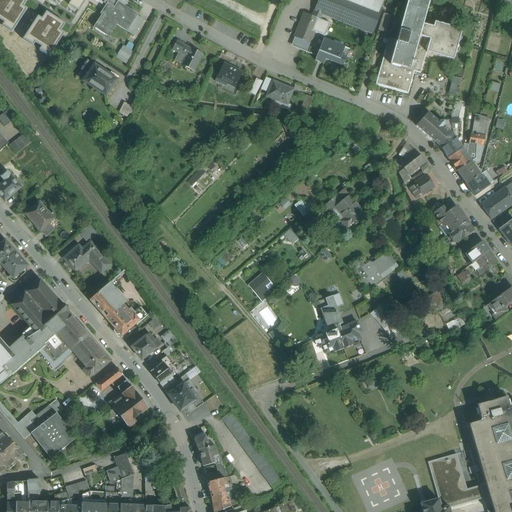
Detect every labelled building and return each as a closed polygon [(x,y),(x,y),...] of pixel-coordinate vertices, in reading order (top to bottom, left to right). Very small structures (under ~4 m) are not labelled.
[(23,15),(27,9),(23,6),(27,0),(0,0),(0,20),(4,23),(2,25),(12,32),(23,15)] [(60,0),(62,1),(62,0),(66,0),(70,2),(68,5),(78,12),(86,0),(60,0)] [(108,5),(96,23),(111,33),(116,25),(127,31),(136,17),(117,4),(119,0),(105,0),(104,2),(108,5)] [(318,0),(318,1),(314,11),(322,14),(372,34),(382,9),(380,8),(382,0),(318,0)] [(407,0),(393,52),(385,49),(375,85),(408,94),(414,72),(420,74),(426,53),(453,60),(462,30),(434,22),(433,27),(423,24),(429,0),(407,0)] [(60,30),(65,24),(47,11),(42,18),(38,16),(34,23),(23,39),(33,46),(35,42),(41,47),(39,50),(46,54),(49,56),(65,33),(60,30)] [(322,14),(314,11),(312,16),(312,17),(319,20),(322,14)] [(312,16),(304,13),(295,37),(310,43),(319,20),(312,17),(312,16)] [(344,47),(323,39),(316,56),(325,60),(325,59),(343,66),(346,57),(341,55),(344,47)] [(177,40),(172,50),(178,53),(178,52),(182,44),(183,43),(177,40)] [(190,48),(182,44),(178,52),(186,56),(181,65),(194,71),(203,54),(190,48)] [(127,63),(134,51),(124,45),(117,57),(127,63)] [(109,75),(87,60),(81,69),(86,73),(82,78),(84,79),(83,81),(106,96),(117,80),(115,79),(117,77),(111,72),(109,75)] [(242,73),(224,63),(215,81),(226,87),(227,84),(235,87),(242,73)] [(461,80),(453,77),(449,93),(457,95),(461,80)] [(258,94),(262,80),(256,78),(252,93),(258,94)] [(293,90),(273,81),(267,96),(287,104),(293,90)] [(312,98),(305,96),(302,105),(309,107),(312,98)] [(134,107),(124,102),(118,113),(128,118),(134,107)] [(453,109),(451,116),(458,117),(460,110),(453,109)] [(6,111),(0,115),(0,121),(4,127),(13,121),(6,111)] [(439,122),(428,112),(416,126),(440,147),(452,133),(451,125),(444,126),(444,121),(440,121),(439,122)] [(451,125),(452,133),(456,139),(460,137),(458,118),(458,117),(451,116),(451,119),(451,125)] [(484,124),(488,125),(489,117),(481,116),(479,122),(484,123),(484,124)] [(452,133),(440,147),(448,158),(462,148),(456,139),(452,133)] [(476,145),(477,135),(471,133),(468,145),(476,146),(476,145)] [(24,134),(9,145),(16,154),(30,143),(24,134)] [(476,145),(483,146),(485,136),(482,136),(477,135),(476,145)] [(471,161),(457,171),(466,184),(479,175),(480,174),(473,164),(479,160),(483,146),(476,145),(476,146),(475,158),(471,161)] [(476,146),(468,145),(466,155),(471,161),(475,158),(476,146)] [(462,148),(448,158),(457,171),(471,161),(466,155),(462,148)] [(415,150),(398,163),(408,175),(424,162),(415,150)] [(21,187),(11,175),(10,176),(7,172),(0,177),(0,180),(2,183),(0,184),(0,196),(4,202),(21,187)] [(427,175),(415,183),(415,184),(422,194),(434,186),(427,175)] [(479,175),(466,184),(474,196),(487,186),(479,175)] [(415,184),(409,188),(415,198),(422,194),(415,184)] [(511,197),(505,187),(480,205),(491,219),(511,204),(511,197)] [(340,203),(335,207),(336,208),(345,218),(341,221),(347,228),(365,213),(349,195),(340,203)] [(335,197),(319,210),(324,217),(336,208),(335,207),(340,203),(335,197)] [(300,199),(293,204),(299,212),(305,207),(300,199)] [(54,219),(39,202),(25,215),(40,231),(49,224),(54,219)] [(457,206),(447,213),(443,207),(434,213),(442,225),(443,224),(450,233),(452,231),(467,221),(460,211),(457,206)] [(511,217),(509,214),(499,221),(503,226),(511,219),(511,217)] [(511,219),(503,226),(498,229),(511,247),(511,246),(511,219)] [(467,221),(452,231),(458,239),(456,240),(457,243),(474,231),(467,221)] [(49,224),(40,231),(46,237),(54,230),(49,224)] [(89,225),(80,233),(85,239),(94,230),(89,225)] [(282,234),(290,242),(295,237),(286,229),(282,234)] [(85,239),(84,239),(87,243),(96,234),(94,230),(85,239)] [(5,241),(1,245),(0,243),(0,265),(1,265),(1,264),(15,252),(5,241)] [(482,241),(466,253),(473,263),(489,251),(482,241)] [(110,265),(90,242),(82,249),(78,245),(63,258),(75,272),(89,260),(101,274),(110,265)] [(473,263),(472,264),(480,275),(498,262),(489,251),(473,263)] [(15,252),(1,264),(1,265),(5,269),(1,273),(6,279),(8,277),(12,281),(13,282),(14,282),(15,281),(25,273),(22,270),(27,265),(15,252)] [(370,260),(364,265),(359,258),(350,265),(367,287),(397,266),(387,253),(372,263),(370,260)] [(421,256),(413,261),(421,274),(429,270),(421,256)] [(453,269),(454,277),(458,274),(465,269),(461,264),(453,269)] [(465,269),(458,274),(462,280),(469,274),(465,269)] [(259,299),(272,285),(258,273),(245,287),(259,299)] [(120,276),(119,274),(109,283),(124,300),(134,291),(120,276)] [(7,346),(0,338),(0,384),(0,385),(1,384),(41,349),(54,363),(70,349),(86,368),(83,370),(90,378),(93,375),(94,375),(110,361),(83,329),(83,328),(75,319),(74,319),(68,312),(69,311),(68,310),(67,311),(62,305),(63,304),(62,303),(61,303),(40,279),(11,305),(36,334),(33,335),(26,340),(22,336),(7,350),(4,348),(7,346)] [(499,281),(490,288),(497,298),(507,291),(499,281)] [(109,283),(90,300),(107,319),(122,305),(123,305),(126,302),(124,300),(109,283)] [(497,298),(489,304),(495,312),(496,313),(503,307),(511,300),(511,287),(507,291),(497,298)] [(357,322),(341,328),(339,324),(341,321),(338,315),(341,314),(340,312),(338,313),(334,304),(327,306),(344,348),(352,345),(352,343),(360,340),(358,333),(360,332),(357,322)] [(123,305),(122,305),(107,319),(114,327),(113,327),(115,328),(114,329),(113,332),(116,335),(119,335),(120,334),(121,336),(135,323),(137,325),(147,316),(139,307),(134,312),(131,315),(123,305)] [(401,331),(379,305),(370,313),(392,339),(401,331)] [(332,331),(316,337),(320,348),(322,347),(326,353),(334,350),(335,352),(344,348),(327,306),(321,309),(327,326),(331,328),(332,331)] [(503,307),(496,313),(495,312),(492,315),(495,320),(507,312),(503,307)] [(169,331),(161,337),(164,342),(172,336),(169,331)] [(154,340),(148,334),(146,335),(143,333),(135,339),(137,342),(131,347),(141,360),(147,356),(149,355),(151,355),(151,354),(152,353),(153,352),(153,351),(161,345),(156,338),(154,340)] [(164,342),(163,343),(167,348),(176,340),(173,336),(172,336),(164,342)] [(166,356),(157,363),(159,366),(150,372),(161,385),(173,376),(168,369),(173,365),(166,356)] [(117,368),(95,384),(101,391),(122,375),(117,368)] [(185,374),(165,390),(168,394),(184,383),(184,384),(189,380),(185,374)] [(127,380),(117,387),(122,394),(110,403),(126,425),(130,425),(134,423),(134,419),(148,408),(127,380)] [(168,394),(168,395),(180,411),(186,407),(190,412),(203,403),(193,389),(195,388),(189,380),(184,384),(184,383),(168,394)] [(65,393),(56,400),(59,404),(63,409),(72,402),(65,393)] [(450,511),(449,506),(441,509),(438,499),(423,503),(420,504),(422,511),(511,511),(511,412),(507,397),(477,405),(481,421),(468,424),(485,484),(480,485),(484,498),(487,511),(450,511)] [(56,400),(48,406),(52,411),(59,404),(56,400)] [(18,423),(0,402),(0,411),(24,440),(31,434),(32,433),(55,415),(52,411),(48,406),(35,416),(31,411),(18,423)] [(59,404),(52,411),(55,415),(56,414),(63,409),(59,404)] [(32,433),(31,434),(50,458),(75,439),(56,414),(55,415),(32,433)] [(283,484),(231,414),(223,420),(273,488),(283,484)] [(209,447),(203,433),(193,437),(199,450),(203,466),(214,463),(215,465),(222,463),(219,455),(218,455),(215,446),(209,447)] [(4,434),(0,437),(0,473),(17,458),(17,459),(22,454),(4,434)] [(125,454),(113,458),(118,471),(129,466),(130,466),(125,454)] [(428,462),(438,499),(441,509),(449,506),(484,498),(480,485),(468,489),(457,454),(428,462)] [(94,466),(83,470),(85,475),(96,471),(94,466)] [(129,466),(118,471),(121,479),(132,475),(129,466)] [(153,466),(144,470),(145,485),(152,483),(157,482),(156,478),(153,466)] [(118,471),(105,476),(108,485),(114,483),(114,485),(121,485),(121,479),(118,471)] [(132,475),(121,479),(121,485),(121,486),(121,498),(132,498),(132,475)] [(173,484),(165,486),(162,477),(156,478),(157,482),(164,507),(170,506),(178,504),(179,504),(173,484)] [(225,478),(207,483),(211,497),(225,493),(223,486),(226,485),(225,478)] [(39,480),(27,481),(28,492),(37,492),(40,492),(39,480)] [(27,481),(13,482),(13,490),(14,490),(14,494),(21,494),(21,503),(16,503),(15,511),(28,511),(29,504),(28,492),(27,481)] [(86,481),(65,487),(66,490),(67,492),(80,488),(82,495),(90,491),(86,481)] [(157,482),(152,483),(154,490),(151,491),(155,507),(164,507),(157,482)] [(188,508),(180,482),(173,484),(179,504),(178,504),(180,509),(179,511),(190,511),(190,508),(188,508)] [(112,505),(106,504),(105,511),(119,511),(121,498),(121,486),(121,485),(114,485),(114,492),(113,492),(113,494),(112,505)] [(67,492),(67,493),(69,500),(81,495),(82,495),(80,488),(67,492)] [(61,495),(54,496),(54,502),(48,502),(47,511),(57,511),(58,503),(63,501),(63,502),(69,500),(67,493),(67,492),(66,490),(60,492),(61,495)] [(113,494),(93,493),(92,500),(90,500),(90,491),(82,495),(81,495),(81,507),(80,511),(105,511),(106,504),(112,505),(113,494)] [(38,502),(37,492),(28,492),(29,504),(28,511),(47,511),(48,502),(38,502)] [(225,493),(211,497),(213,511),(217,511),(236,505),(235,502),(230,504),(229,500),(226,500),(225,493)] [(143,496),(134,495),(134,499),(132,498),(121,498),(119,511),(145,511),(146,506),(143,506),(143,496)] [(292,500),(264,511),(294,511),(296,511),(292,500)] [(81,507),(63,506),(63,502),(63,501),(58,503),(57,511),(80,511),(81,507)] [(15,511),(16,503),(7,503),(6,511),(15,511)]
